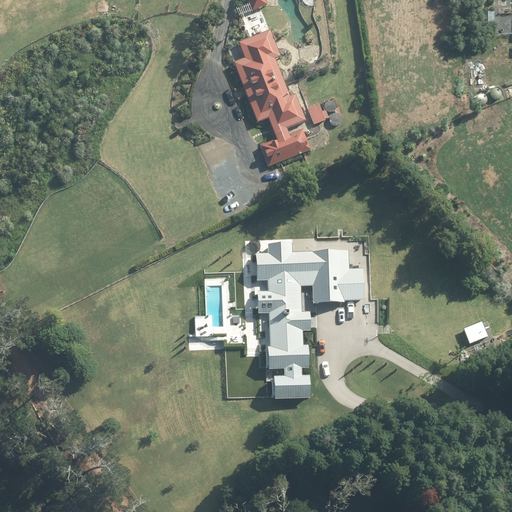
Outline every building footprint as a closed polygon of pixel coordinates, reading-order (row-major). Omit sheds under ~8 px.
[(244,0),(248,13),(264,8),(261,0),(244,0)] [(492,28),(491,14),(479,15),(480,28),(492,28)] [(256,148),(264,170),(310,153),(301,130),(286,136),(284,130),(302,123),(292,97),(286,99),(272,62),(277,59),(267,32),(233,45),(239,60),(228,64),(252,126),(264,121),(272,142),(256,148)] [(511,40),(504,40),(503,53),(511,53),(511,40)] [(305,110),(312,127),(324,123),(323,121),(327,120),(324,112),(320,113),(317,106),(305,110)] [(247,243),(246,254),(258,255),(259,244),(247,243)] [(360,288),(360,271),(346,271),(346,253),(320,254),(290,255),(289,247),(274,247),(264,247),(264,256),(251,256),(251,272),(251,284),(264,284),(264,294),(252,294),(252,307),(252,317),(265,316),(266,350),(261,350),(262,363),(262,374),(279,373),(279,380),(266,380),(266,393),(267,404),(306,403),(306,392),(305,379),(298,379),(298,373),(305,373),(304,361),(304,348),(300,348),(300,335),(308,335),(308,332),(308,325),(308,315),(299,315),(298,289),(309,289),(309,308),(322,308),(341,307),(341,304),(361,304),(360,288)] [(192,318),(193,340),(211,339),(210,317),(192,318)] [(244,318),(229,317),(228,345),(243,345),(244,318)]
